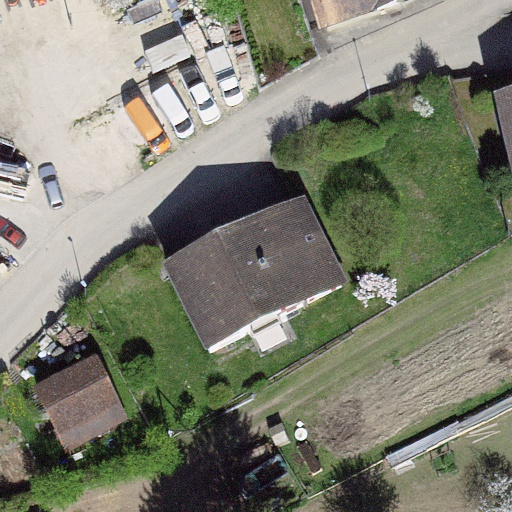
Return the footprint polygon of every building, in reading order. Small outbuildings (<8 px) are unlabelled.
[(315,0),(325,28),(334,0),(315,0)] [(334,0),(325,28),(397,0),(334,0)] [(29,175),(0,168),(0,196),(23,201),(29,175)] [(301,208),(169,275),(210,354),(341,286),(301,208)] [(93,367),(39,396),(65,447),(121,419),(93,367)]
